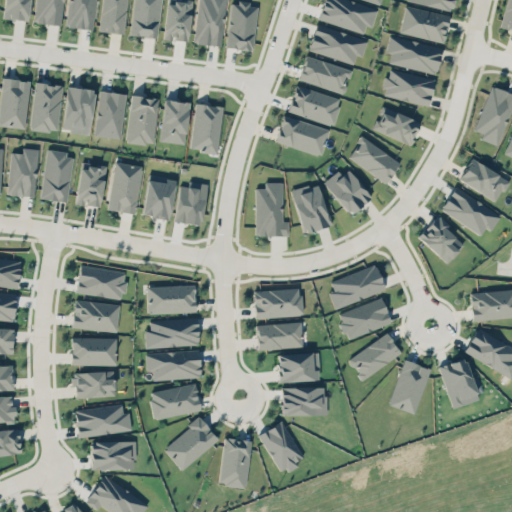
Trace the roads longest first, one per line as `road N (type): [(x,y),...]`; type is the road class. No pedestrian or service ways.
road 1 (residential): [(479,0),(445,139),(429,172),(381,226),(348,247),(275,263),(221,260),(0,221)]
road 2 (residential): [(288,0),(230,175),(223,221),(227,369),(238,399)]
road 3 (residential): [(0,46),(261,83)]
road 4 (residential): [(55,227),(40,329),(52,465)]
